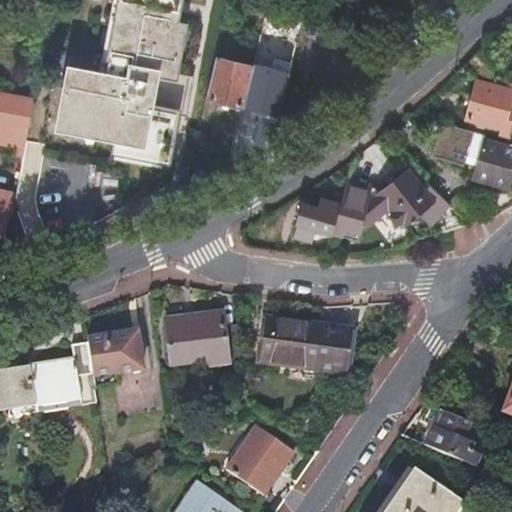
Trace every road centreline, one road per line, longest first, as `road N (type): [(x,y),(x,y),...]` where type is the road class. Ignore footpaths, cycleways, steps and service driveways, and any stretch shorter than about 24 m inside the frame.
road 1 (secondary): [(182,244),(301,165),(489,0)]
road 2 (tertiary): [(182,244),(245,273),(431,279),(466,288)]
road 3 (residential): [(306,511),(466,288)]
road 4 (secondary): [(0,300),(83,282),(182,244)]
